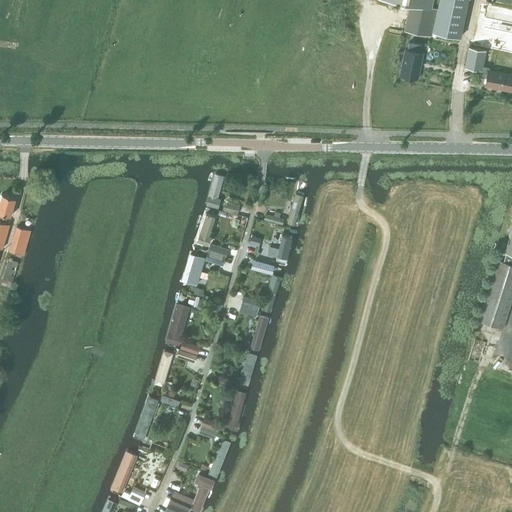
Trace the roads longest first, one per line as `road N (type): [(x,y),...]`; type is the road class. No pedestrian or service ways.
road 1 (unclassified): [(150,511),(191,416),(261,174),(262,145)]
road 2 (track): [(403,470),(349,446),(339,417),(387,241),(382,221),(358,202),(366,147)]
road 3 (unclassified): [(262,145),(0,141)]
road 4 (unclassified): [(511,149),(262,145)]
road 5 (track): [(511,325),(480,368),(439,491)]
